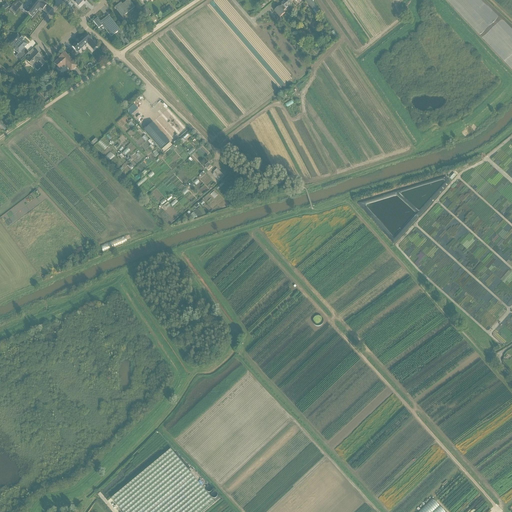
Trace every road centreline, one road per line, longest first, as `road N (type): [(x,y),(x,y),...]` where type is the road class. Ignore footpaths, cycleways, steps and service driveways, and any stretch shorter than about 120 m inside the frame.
road 1 (unclassified): [(174,229),(287,194),(296,184),(211,147),(117,54)]
road 2 (track): [(192,371),(225,357),(231,325),(175,251)]
road 3 (track): [(0,140),(119,56)]
